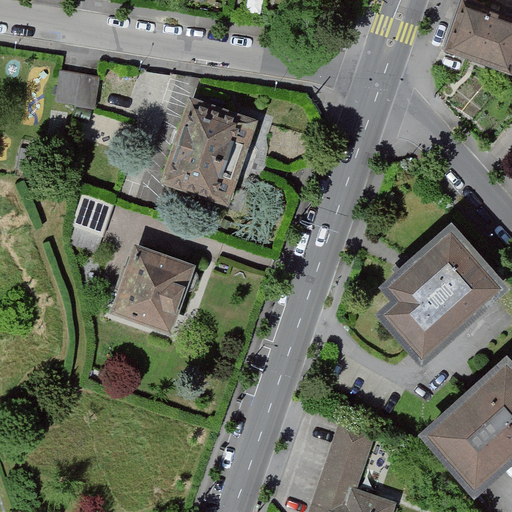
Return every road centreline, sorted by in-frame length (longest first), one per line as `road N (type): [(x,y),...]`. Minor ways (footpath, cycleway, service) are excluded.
road 1 (tertiary): [(384,79),(235,511)]
road 2 (residential): [(0,14),(384,79)]
road 3 (residential): [(384,79),(511,217)]
